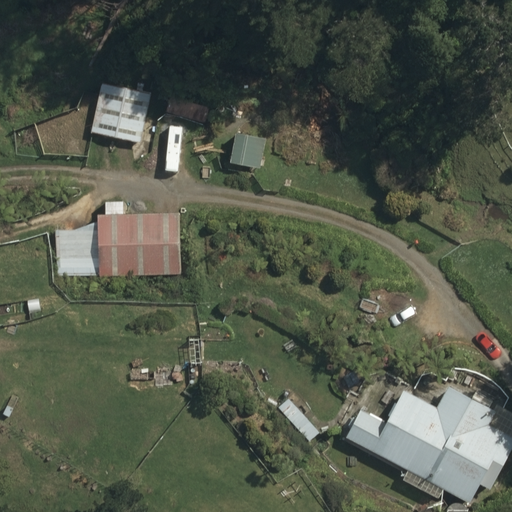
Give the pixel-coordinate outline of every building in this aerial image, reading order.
[(91,132),(139,143),(150,94),(102,83),(91,132)] [(216,93),(170,89),(167,119),(178,120),(174,161),(190,163),(194,124),(213,126),(216,93)] [(260,168),(266,139),(235,133),(230,162),(260,168)] [(191,167),(147,167),(146,181),(191,182),(191,167)] [(96,212),(98,276),(183,274),(181,210),(96,212)] [(347,438),(469,503),(478,487),(488,492),(511,446),(511,436),(490,425),(497,412),(450,387),(439,407),(405,388),(386,423),(362,410),(347,438)] [(287,399),(278,407),(308,440),(317,432),(287,399)] [(511,414),(502,409),(493,424),(511,434),(511,414)]
